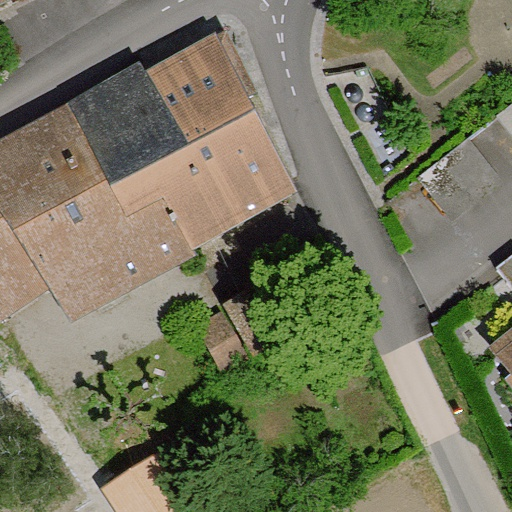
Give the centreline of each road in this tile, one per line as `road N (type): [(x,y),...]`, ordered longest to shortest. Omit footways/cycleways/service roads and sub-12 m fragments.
road 1 (residential): [(275,0),(299,107),(485,511)]
road 2 (residential): [(184,0),(0,106)]
